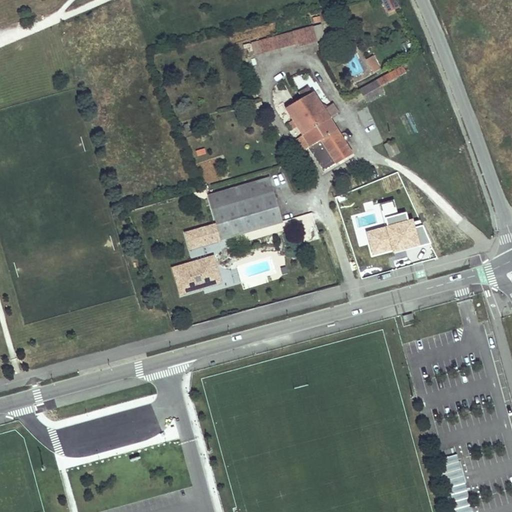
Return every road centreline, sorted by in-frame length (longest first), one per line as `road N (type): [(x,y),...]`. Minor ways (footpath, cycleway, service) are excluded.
road 1 (unclassified): [(511,260),(0,405)]
road 2 (residential): [(420,0),(511,243)]
